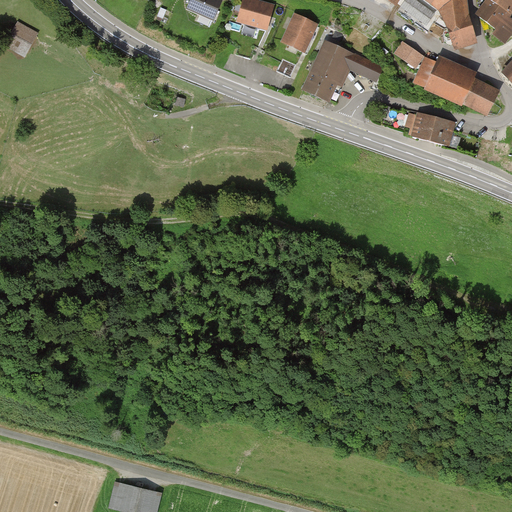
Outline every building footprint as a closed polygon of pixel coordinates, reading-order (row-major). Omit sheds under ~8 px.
[(227,1),(224,0),(194,0),(191,10),(218,21),(227,1)] [(276,8),(247,0),(246,0),(240,22),(270,30),(276,8)] [(470,16),(467,0),(426,0),(443,13),(454,46),(477,39),(470,16)] [(511,13),(493,0),(492,0),(482,15),(502,29),(497,35),(509,43),(511,38),(511,13)] [(511,0),(493,0),(511,13),(511,0)] [(322,26),(297,15),(285,43),(310,54),(322,26)] [(42,35),(20,24),(8,49),(30,60),(42,35)] [(423,56),(404,43),(396,54),(415,67),(423,56)] [(385,70),(329,45),(308,91),(337,104),(351,70),(380,83),(385,70)] [(511,59),(502,71),(511,80),(511,59)] [(435,61),(424,87),(484,113),(495,87),(435,61)] [(423,116),(417,139),(453,148),(459,125),(423,116)] [(161,511),(165,494),(118,484),(112,511),(113,511),(161,511)]
